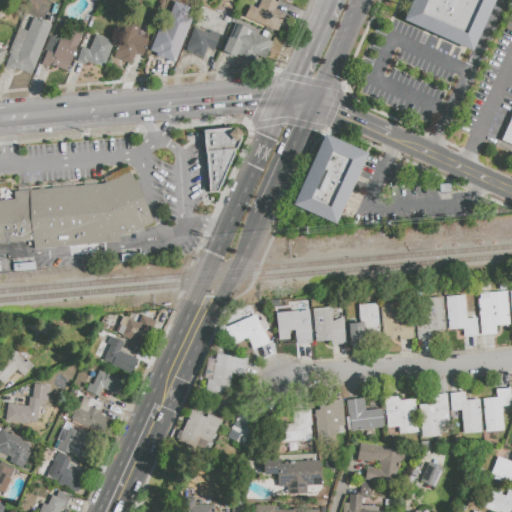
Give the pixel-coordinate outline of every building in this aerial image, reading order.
[(244,18),(250,5),(257,9),(261,0),(271,0),(278,3),(275,10),(285,14),(277,32),(244,18)] [(411,0),(402,21),(471,51),(493,0),(411,0)] [(42,6),(50,8),(47,16),(40,14),(42,6)] [(51,25),(31,74),(15,68),(14,71),(5,67),(10,54),(8,53),(18,28),(27,31),(32,18),(51,25)] [(222,51),(235,22),(247,28),(245,34),(249,35),(251,30),(257,32),(256,34),(272,41),(264,59),(254,55),(252,62),(235,55),(235,57),(222,51)] [(113,56),(126,23),(139,28),(136,35),(148,40),(142,56),(135,53),(131,64),(113,56)] [(83,32),(67,71),(50,64),(49,67),(41,64),(47,51),(44,50),(50,35),(59,38),(59,37),(61,38),(66,25),(83,32)] [(219,34),(214,50),(207,47),(203,58),(183,51),(192,27),(208,34),(210,30),(219,34)] [(149,54),(158,31),(177,39),(169,62),(149,54)] [(113,42),(105,64),(98,61),(96,65),(86,61),(85,64),(76,61),(82,48),(80,47),(86,32),(94,35),(95,34),(113,42)] [(511,122),(503,142),(511,146),(511,122)] [(208,193),(203,131),(235,128),(241,136),(219,192),(208,193)] [(367,154),(333,227),(290,207),(324,134),(367,154)] [(0,200),(14,199),(13,193),(102,185),(129,172),(153,224),(128,235),(119,236),(119,241),(33,249),(33,241),(0,243),(0,200)] [(478,299),(481,336),(487,335),(496,334),(495,326),(509,325),(506,292),(488,293),(488,292),(479,293),(480,299),(478,299)] [(445,297),(448,330),(463,329),(464,338),(471,337),(478,336),(476,318),(466,319),(464,295),(445,297)] [(415,316),(418,340),(427,339),(432,339),(431,331),(446,330),(442,297),(424,299),(426,315),(415,316)] [(379,304),(382,337),(398,336),(399,340),(406,340),(414,339),(413,322),(400,323),(398,302),(379,304)] [(348,324),(349,343),(357,343),(364,342),(363,335),(379,334),(376,304),(358,305),(359,323),(348,324)] [(312,309),(315,342),(330,341),(331,345),(340,344),(347,343),(344,310),(331,311),(330,308),(312,309)] [(277,332),(294,330),(296,345),(305,344),(312,343),(309,310),(276,313),(277,332)] [(121,336),(121,335),(117,333),(120,326),(119,325),(122,317),(133,321),(136,314),(141,316),(141,315),(144,316),(147,311),(157,315),(155,321),(156,321),(152,332),(149,330),(143,345),(121,336)] [(225,328),(232,345),(247,338),(252,350),(260,347),(269,343),(264,331),(269,329),(264,319),(258,321),(255,314),(225,328)] [(137,359),(131,374),(103,362),(110,346),(105,344),(108,336),(123,342),(119,351),(137,359)] [(0,365),(13,352),(25,363),(27,361),(33,366),(23,376),(16,370),(3,384),(0,381),(0,365)] [(207,359),(204,379),(208,379),(206,391),(228,395),(231,374),(244,376),(246,367),(247,359),(216,354),(215,360),(207,359)] [(98,397),(86,391),(89,384),(92,385),(98,371),(117,379),(111,392),(102,388),(98,397)] [(483,400),(486,432),(503,430),(501,407),(511,406),(510,388),(504,389),(496,390),(496,398),(483,400)] [(450,394),(451,412),(461,411),(463,435),(482,433),(479,400),(465,401),(464,392),(457,393),(450,394)] [(446,394),(449,427),(439,428),(440,437),(421,438),(418,405),(431,404),(431,396),(440,395),(446,394)] [(71,420),(77,408),(78,408),(84,396),(102,404),(100,415),(107,418),(106,420),(110,422),(105,434),(71,420)] [(414,399),(417,432),(399,434),(398,427),(386,428),(384,397),(392,397),(399,396),(399,400),(414,399)] [(29,398),(43,399),(42,408),(38,407),(36,423),(28,422),(28,424),(6,422),(8,404),(28,407),(29,398)] [(346,400),(347,414),(349,413),(349,417),(345,417),(347,430),(351,430),(351,431),(384,428),(382,409),(365,410),(363,398),(354,399),(346,400)] [(342,399),(344,425),(335,426),(335,433),(316,434),(314,410),(319,410),(318,401),(334,400),(342,399)] [(226,437),(242,445),(257,418),(255,416),(240,409),(226,437)] [(310,409),(311,426),(310,426),(311,441),(301,442),(301,449),(290,450),(290,442),(279,443),(278,425),(294,424),(293,410),(302,410),(310,409)] [(221,420),(210,444),(207,442),(204,450),(196,446),(194,449),(178,441),(192,411),(198,414),(206,418),(208,414),(221,420)] [(52,449),(65,421),(72,424),(70,428),(77,432),(78,429),(96,437),(86,457),(72,451),(69,456),(52,449)] [(0,433),(2,429),(23,439),(22,442),(29,445),(26,452),(29,454),(22,469),(9,463),(11,458),(0,452),(0,433)] [(360,443),(357,460),(361,461),(373,463),(373,460),(379,461),(378,469),(366,467),(364,480),(395,485),(401,450),(360,443)] [(84,477),(77,493),(57,484),(58,482),(50,478),(51,477),(48,476),(58,455),(70,460),(71,459),(85,465),(81,475),(84,477)] [(490,475),(511,483),(511,462),(497,457),(490,475)] [(263,459),(263,469),(263,475),(277,475),(277,487),(286,487),(286,495),(298,494),(298,486),(321,485),(320,461),(280,462),(279,459),(263,459)] [(0,461),(15,468),(3,494),(0,492),(0,461)] [(428,463),(420,482),(425,484),(435,489),(443,470),(428,463)] [(361,499),(371,499),(372,484),(358,483),(358,490),(357,495),(362,495),(361,499)] [(476,506),(493,511),(509,511),(511,503),(511,488),(508,487),(505,496),(482,488),(476,506)] [(37,511),(61,511),(68,495),(53,490),(48,506),(41,503),(37,511)] [(343,504),(342,511),(377,511),(377,507),(361,506),(362,495),(357,495),(349,494),(348,504),(343,504)] [(257,506),(256,511),(310,511),(311,509),(297,508),(297,499),(275,498),(275,507),(257,506)] [(182,499),(181,511),(213,511),(213,506),(194,505),(194,499),(182,499)]
